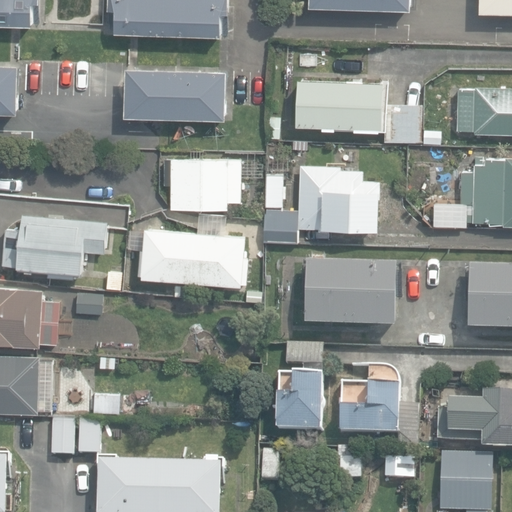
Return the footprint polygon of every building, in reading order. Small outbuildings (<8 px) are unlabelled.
[(0,0),(0,23),(34,24),(34,3),(41,3),(41,0),(0,0)] [(117,32),(222,34),(222,13),(230,13),(230,0),(110,0),(110,9),(118,9),(117,32)] [(311,0),(312,6),(412,9),(412,0),(311,0)] [(511,0),(481,0),(482,11),(511,11),(511,0)] [(0,111),(20,112),(21,65),(0,64),(0,111)] [(128,115),(227,118),(229,70),(129,67),(128,115)] [(298,124),(383,127),(385,81),(300,77),(298,124)] [(475,133),(511,133),(511,86),(476,86),(476,87),(460,87),(459,130),(475,130),(475,133)] [(386,139),(422,141),(424,103),(387,102),(386,139)] [(272,135),(285,136),(286,119),(273,118),(272,135)] [(309,149),(309,140),(294,139),(294,148),(309,149)] [(243,202),(243,157),(166,158),(166,183),(172,183),(172,207),(230,207),(230,202),(243,202)] [(455,222),(511,223),(511,157),(486,157),(486,162),(475,162),(475,170),(464,169),(462,212),(456,212),(455,222)] [(266,240),(300,242),(301,226),(381,230),(383,179),(364,179),(365,169),(341,168),(342,165),(302,163),(300,209),(267,207),(266,240)] [(53,268),(58,216),(25,213),(23,229),(8,228),(5,264),(53,268)] [(107,251),(110,221),(58,216),(53,268),(83,271),(85,249),(107,251)] [(143,273),(253,282),(257,232),(154,223),(152,248),(145,247),(143,273)] [(307,325),(397,328),(399,265),(309,263),(307,325)] [(470,330),(511,330),(511,267),(472,267),(470,330)] [(108,287),(123,289),(125,272),(110,270),(108,287)] [(0,343),(43,346),(46,289),(0,286),(0,343)] [(78,310),(104,311),(104,294),(79,293),(78,310)] [(288,363),(323,363),(323,344),(288,343),(288,363)] [(255,364),(255,351),(240,351),(240,364),(255,364)] [(0,411),(41,412),(41,409),(54,410),(56,357),(42,357),(42,354),(0,353),(0,411)] [(280,429),(323,430),(324,364),(306,364),(305,374),(281,374),(280,429)] [(385,448),(420,449),(422,405),(401,404),(401,383),(400,376),(397,370),(390,367),(372,366),(371,384),(345,383),(343,432),(400,434),(399,441),(386,440),(385,448)] [(480,443),(511,444),(511,389),(486,388),(485,396),(446,394),(446,404),(438,403),(436,437),(481,439),(480,443)] [(95,411),(134,413),(135,395),(122,395),(122,393),(96,392),(95,411)] [(54,454),(76,455),(77,416),(55,416),(54,454)] [(80,453),(101,454),(103,418),(82,417),(80,453)] [(164,438),(177,439),(178,424),(164,424),(164,438)] [(366,449),(340,448),(339,476),(365,477),(366,449)] [(263,480),(280,481),(281,451),(264,450),(263,480)] [(443,452),(441,511),(442,511),(487,511),(488,511),(493,511),(494,453),(443,452)] [(8,511),(10,458),(0,457),(0,511),(8,511)] [(161,511),(162,463),(119,462),(119,458),(100,457),(100,464),(102,464),(100,511),(161,511)] [(208,464),(162,463),(161,511),(221,511),(223,465),(222,465),(222,458),(209,458),(208,464)]
